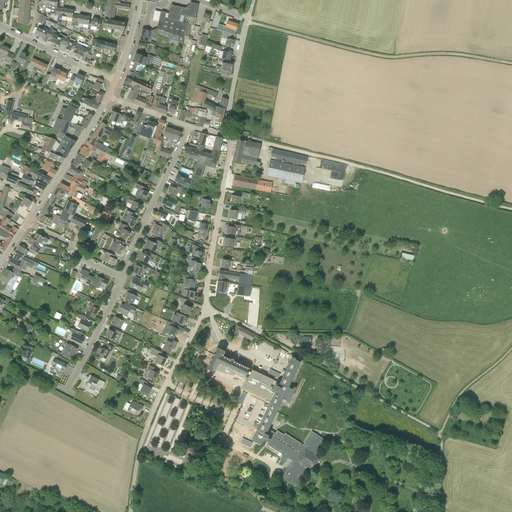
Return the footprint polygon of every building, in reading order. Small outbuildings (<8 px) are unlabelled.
[(0,0),(0,10),(2,10),(4,3),(7,4),(7,3),(9,3),(9,0),(0,0)] [(40,7),(46,8),(47,0),(38,0),(38,5),(40,6),(40,7)] [(107,0),(106,6),(116,8),(129,10),(130,5),(120,4),(120,2),(117,2),(117,0),(107,0)] [(29,10),(30,2),(20,1),(20,4),(21,4),(20,6),(20,8),(29,10)] [(188,9),(184,8),(175,41),(178,42),(182,44),(187,24),(194,26),(196,18),(195,18),(198,4),(190,3),(188,9)] [(169,39),(175,41),(184,8),(171,5),(167,18),(165,18),(166,12),(161,11),(157,29),(150,31),(153,33),(154,34),(157,35),(168,39),(169,39)] [(116,8),(106,6),(105,17),(114,18),(116,8)] [(29,17),(29,10),(20,8),(19,11),(20,11),(19,16),(29,17)] [(66,21),(68,9),(63,8),(63,9),(57,8),(56,15),(55,16),(58,16),(58,18),(62,19),(62,17),(67,18),(66,21)] [(76,15),(73,15),(74,10),(68,9),(66,21),(72,22),(75,22),(76,15)] [(204,13),(202,22),(201,25),(200,29),(203,30),(205,23),(208,24),(210,15),(204,13)] [(82,27),(83,27),(84,16),(79,15),(79,16),(76,15),(75,22),(74,26),(78,27),(79,24),(83,24),(82,27)] [(29,17),(19,16),(18,18),(19,18),(18,23),(28,24),(29,17)] [(91,27),(92,27),(92,21),(89,20),(90,17),(84,16),(83,27),(88,28),(91,28),(91,27)] [(92,21),(92,27),(97,27),(96,29),(99,30),(101,22),(98,22),(98,19),(93,18),(92,21)] [(103,28),(124,32),(125,23),(104,20),(103,28)] [(222,31),(228,33),(235,34),(238,25),(231,22),(229,28),(224,26),(223,29),(219,28),(218,30),(222,31)] [(40,37),(44,27),(42,26),(41,27),(40,28),(38,27),(35,34),(40,37)] [(46,36),(49,38),(52,31),(49,30),(44,27),(40,37),(45,39),(46,36)] [(142,29),(141,36),(149,37),(152,38),(153,38),(154,34),(153,33),(150,31),(142,29)] [(53,30),(52,31),(49,38),(51,39),(50,42),(55,44),(59,36),(56,35),(57,33),(56,32),(53,30)] [(233,48),(236,34),(235,34),(228,33),(227,36),(230,37),(229,39),(226,39),(225,46),(233,48)] [(205,46),(208,36),(201,34),(199,45),(205,46)] [(55,44),(60,46),(61,44),(64,45),(67,39),(64,37),(65,37),(63,36),(62,36),(61,38),(59,36),(55,44)] [(120,46),(124,37),(122,37),(120,36),(116,45),(119,46),(120,46)] [(67,39),(64,45),(67,46),(65,49),(71,51),(72,49),(75,42),(74,44),(69,41),(70,40),(67,39)] [(103,42),(97,40),(92,39),(91,45),(98,47),(97,49),(100,50),(101,48),(102,48),(103,42)] [(73,52),(78,55),(82,47),(77,45),(78,44),(75,42),(72,49),(74,50),(73,52)] [(102,48),(108,50),(114,52),(116,45),(110,44),(103,42),(102,48)] [(10,49),(3,46),(0,52),(0,58),(10,64),(14,55),(8,53),(10,49)] [(82,46),(82,47),(78,55),(83,57),(84,55),(87,56),(90,50),(87,48),(82,46)] [(220,51),(219,58),(222,59),(230,61),(232,53),(223,52),(220,51)] [(13,62),(9,70),(13,71),(15,66),(22,69),(24,65),(28,57),(21,54),(16,64),(13,62)] [(146,58),(136,54),(133,61),(148,67),(150,62),(160,66),(162,60),(147,54),(146,58)] [(222,59),(219,58),(218,62),(222,63),(221,67),(216,66),(215,69),(231,72),(233,65),(229,64),(230,61),(222,59)] [(36,70),(37,71),(40,62),(32,59),(30,64),(29,65),(33,67),(32,70),(33,70),(31,75),(34,76),(36,70)] [(48,66),(40,62),(37,71),(41,73),(41,74),(43,75),(45,71),(48,66)] [(165,73),(166,69),(162,67),(160,71),(155,89),(154,89),(152,96),(150,95),(150,97),(148,97),(146,100),(147,100),(147,101),(142,99),(140,105),(151,110),(152,110),(155,98),(157,90),(159,91),(165,73)] [(215,69),(209,67),(208,71),(218,73),(221,73),(221,75),(230,77),(231,72),(215,69)] [(50,77),(57,80),(61,71),(60,71),(59,69),(58,70),(53,68),(50,75),(47,74),(42,85),(45,86),(48,79),(49,79),(50,77)] [(67,74),(61,71),(57,80),(53,90),(59,92),(59,91),(56,89),(60,80),(64,82),(66,77),(67,74)] [(128,78),(126,78),(122,88),(128,91),(130,85),(130,84),(133,78),(135,74),(130,72),(128,76),(128,78)] [(221,97),(220,102),(218,107),(216,107),(216,106),(205,101),(207,95),(208,95),(216,98),(217,93),(210,90),(201,87),(204,79),(203,79),(205,74),(200,73),(195,89),(196,90),(192,101),(203,104),(203,106),(212,111),(216,113),(224,115),(226,104),(228,100),(221,97)] [(72,75),(68,85),(72,87),(74,83),(81,86),(85,77),(77,74),(76,77),(72,75)] [(99,92),(103,81),(103,80),(98,78),(96,82),(96,81),(94,85),(86,81),(84,85),(93,89),(99,92)] [(128,99),(140,105),(142,99),(137,97),(139,93),(138,93),(139,89),(150,93),(152,87),(133,78),(130,84),(130,85),(133,87),(132,90),(128,99)] [(104,94),(99,92),(93,89),(91,94),(96,97),(94,102),(86,98),(83,103),(97,109),(104,94)] [(161,97),(158,96),(159,91),(157,90),(155,98),(152,110),(156,111),(161,97)] [(168,112),(174,114),(177,107),(176,107),(178,102),(172,100),(173,98),(169,96),(167,104),(170,105),(168,112)] [(166,99),(161,97),(156,111),(157,111),(165,114),(167,107),(165,106),(166,103),(165,103),(166,99)] [(198,116),(200,117),(205,118),(206,113),(206,110),(199,109),(196,108),(195,109),(186,107),(188,102),(185,100),(181,110),(187,111),(198,114),(198,116)] [(10,117),(14,102),(7,101),(4,115),(10,117)] [(69,105),(62,119),(63,120),(64,119),(69,122),(73,124),(77,125),(79,126),(83,118),(78,116),(78,117),(73,115),(78,106),(71,102),(70,105),(69,105)] [(181,110),(178,120),(184,122),(185,116),(191,118),(192,114),(197,116),(198,116),(198,114),(187,111),(181,110)] [(110,120),(122,124),(123,120),(125,115),(120,113),(119,114),(116,113),(116,112),(114,111),(113,112),(110,120)] [(222,123),(224,115),(216,113),(212,111),(211,113),(213,114),(215,115),(215,117),(216,117),(215,121),(222,123)] [(12,112),(11,119),(18,120),(20,114),(12,112)] [(123,120),(122,124),(123,124),(122,125),(126,126),(128,122),(133,124),(132,124),(137,126),(141,114),(136,112),(134,120),(125,116),(126,115),(125,115),(123,120)] [(83,118),(79,126),(85,129),(86,129),(91,120),(84,116),(83,118)] [(70,123),(63,120),(63,121),(62,125),(60,128),(58,132),(65,134),(70,123)] [(162,139),(162,140),(163,136),(163,137),(160,136),(165,122),(160,120),(158,125),(157,125),(154,134),(152,140),(157,142),(156,143),(155,147),(158,148),(156,153),(157,153),(156,155),(158,156),(159,155),(162,148),(162,146),(160,146),(160,145),(162,139)] [(154,134),(157,125),(155,124),(149,121),(147,126),(143,124),(140,135),(152,139),(154,134)] [(103,153),(104,152),(106,147),(97,142),(102,134),(108,138),(111,133),(111,134),(112,133),(112,132),(113,130),(109,127),(102,122),(89,142),(102,150),(101,151),(103,153)] [(77,125),(73,124),(71,128),(75,131),(73,134),(79,138),(85,129),(79,126),(77,125)] [(169,138),(171,139),(174,130),(166,127),(163,136),(162,140),(168,141),(169,138)] [(174,130),(171,139),(172,139),(171,143),(176,144),(178,141),(181,132),(174,130)] [(197,150),(202,151),(205,141),(206,134),(201,133),(198,146),(198,147),(195,146),(189,144),(188,147),(197,150)] [(214,143),(211,151),(216,152),(216,151),(219,152),(222,138),(206,134),(205,141),(214,143)] [(52,148),(56,140),(43,135),(41,140),(43,141),(45,142),(44,144),(42,150),(45,151),(49,153),(50,153),(52,148)] [(62,140),(60,144),(60,145),(63,146),(70,151),(76,142),(70,139),(64,136),(62,140)] [(127,145),(131,147),(136,138),(132,136),(127,145)] [(232,161),(241,163),(259,167),(260,163),(257,162),(260,145),(237,140),(232,161)] [(88,141),(79,154),(87,159),(90,154),(89,154),(91,150),(95,152),(95,153),(99,155),(97,160),(102,163),(107,154),(104,152),(103,153),(101,151),(102,150),(89,142),(88,143),(88,142),(88,141)] [(57,150),(55,155),(65,159),(70,151),(63,146),(60,145),(57,150)] [(151,156),(155,149),(150,147),(150,148),(147,147),(145,151),(149,153),(148,155),(151,156)] [(183,156),(199,160),(201,152),(202,151),(197,150),(188,147),(185,147),(183,156)] [(167,150),(162,148),(159,155),(164,157),(167,150)] [(307,162),(308,155),(273,148),(272,156),(307,162)] [(167,150),(164,157),(166,157),(169,158),(172,151),(167,150)] [(201,152),(199,160),(197,164),(215,168),(219,152),(216,151),(216,152),(211,151),(211,154),(202,152),(202,151),(201,152)] [(54,154),(50,153),(48,158),(62,163),(65,159),(55,155),(54,154)] [(91,162),(90,162),(87,159),(79,154),(79,155),(84,158),(86,159),(83,164),(81,163),(82,161),(77,157),(72,165),(77,168),(80,164),(82,165),(80,168),(84,170),(85,168),(87,169),(91,162)] [(318,167),(326,169),(324,177),(344,181),(347,165),(319,159),(318,167)] [(267,176),(302,183),(305,167),(270,160),(267,176)] [(55,165),(51,163),(47,161),(43,168),(49,172),(48,175),(52,177),(53,178),(57,172),(53,169),(55,165)] [(0,170),(7,174),(10,168),(2,164),(0,168),(0,170)] [(71,166),(69,170),(75,174),(73,178),(66,175),(65,177),(85,187),(87,182),(83,180),(85,177),(83,176),(84,174),(84,173),(84,172),(81,170),(80,172),(71,166)] [(26,167),(22,173),(27,176),(30,169),(26,167)] [(30,174),(48,184),(51,180),(32,170),(30,174)] [(8,176),(7,176),(0,172),(0,177),(6,180),(6,181),(15,184),(17,180),(7,176),(8,176)] [(177,174),(175,178),(175,179),(174,181),(177,182),(176,184),(184,188),(184,189),(187,190),(190,184),(186,183),(188,179),(177,174)] [(31,178),(23,175),(21,181),(28,184),(31,178)] [(234,176),(233,185),(255,189),(255,190),(271,193),(272,183),(257,179),(257,180),(234,176)] [(84,192),(85,190),(86,188),(85,187),(65,177),(64,177),(72,181),(69,187),(61,183),(58,188),(74,196),(76,198),(79,193),(76,192),(78,189),(84,192)] [(35,185),(44,190),(47,186),(37,181),(35,185)] [(18,182),(16,187),(32,194),(34,190),(27,187),(18,182)] [(145,200),(148,193),(145,191),(146,188),(137,184),(135,188),(138,190),(135,195),(145,200)] [(0,213),(5,216),(10,220),(14,215),(9,211),(3,208),(8,192),(9,188),(4,186),(0,199),(0,213)] [(183,189),(177,186),(175,188),(170,186),(169,189),(168,192),(176,196),(178,191),(181,193),(183,189)] [(48,203),(54,206),(58,200),(60,202),(62,197),(63,198),(66,194),(57,189),(48,203)] [(210,197),(201,195),(200,201),(202,201),(201,207),(199,207),(198,211),(205,212),(205,208),(210,209),(211,204),(209,204),(210,197)] [(139,213),(142,205),(136,203),(137,200),(130,196),(127,202),(132,205),(130,208),(139,213)] [(175,206),(178,201),(170,196),(168,199),(164,197),(161,203),(171,208),(173,205),(175,206)] [(22,208),(24,205),(28,208),(32,202),(25,197),(22,202),(17,199),(12,207),(17,210),(16,212),(21,215),(15,224),(20,227),(29,212),(22,208)] [(63,211),(69,214),(73,216),(73,215),(74,216),(78,206),(68,201),(63,211)] [(40,214),(43,216),(53,220),(58,222),(60,218),(60,217),(56,215),(50,213),(54,206),(48,203),(40,214)] [(230,210),(229,218),(237,220),(238,213),(245,214),(246,209),(237,207),(237,211),(234,210),(234,211),(230,210)] [(171,215),(173,212),(166,209),(165,212),(159,209),(156,215),(165,220),(168,214),(171,215)] [(133,226),(137,219),(132,216),(133,213),(126,210),(122,220),(133,226)] [(66,221),(69,214),(63,211),(60,217),(60,218),(66,221)] [(111,215),(106,213),(102,211),(100,216),(103,218),(109,220),(111,215)] [(195,223),(199,212),(189,211),(186,220),(195,223)] [(87,222),(74,216),(73,215),(73,216),(71,222),(84,228),(87,222)] [(0,227),(8,234),(13,237),(18,230),(13,227),(11,229),(7,226),(10,220),(5,216),(0,222),(0,221),(0,227)] [(58,222),(53,220),(43,216),(40,222),(51,227),(52,223),(57,225),(57,224),(58,222)] [(201,223),(200,230),(208,231),(209,225),(210,218),(205,217),(204,223),(201,223)] [(58,222),(57,224),(67,229),(70,223),(66,221),(60,218),(58,222)] [(163,238),(168,226),(160,222),(158,226),(155,224),(151,233),(163,238)] [(129,237),(131,232),(126,230),(127,226),(121,223),(115,235),(126,240),(127,236),(129,237)] [(227,226),(227,227),(226,233),(235,235),(236,228),(240,229),(241,226),(232,224),(231,227),(227,226)] [(4,241),(9,244),(13,237),(8,234),(0,227),(0,235),(2,236),(2,235),(6,237),(4,241)] [(198,236),(199,236),(198,238),(206,239),(206,237),(207,237),(208,231),(200,230),(198,236)] [(37,233),(33,239),(39,243),(40,244),(43,241),(46,243),(49,240),(42,235),(42,236),(37,233)] [(37,246),(39,243),(33,239),(31,237),(27,243),(33,247),(31,249),(38,253),(41,249),(37,246)] [(233,239),(226,238),(225,245),(236,246),(237,241),(241,242),(241,238),(236,237),(235,240),(233,239)] [(123,246),(124,243),(116,239),(113,247),(111,246),(109,249),(120,254),(124,246),(123,246)] [(157,253),(162,242),(156,239),(154,243),(148,240),(144,247),(157,253)] [(0,249),(4,251),(4,252),(9,244),(4,241),(2,244),(0,242),(0,249)] [(198,256),(198,257),(202,258),(203,252),(199,251),(199,248),(190,243),(188,252),(192,253),(192,255),(198,256)] [(19,246),(16,252),(23,255),(24,255),(26,256),(29,251),(26,250),(27,249),(19,246)] [(23,255),(16,252),(12,258),(19,262),(23,256),(23,255)] [(113,266),(116,260),(113,258),(114,256),(106,252),(102,261),(113,266)] [(152,262),(156,256),(149,253),(148,255),(142,253),(138,259),(147,264),(149,261),(152,262)] [(201,264),(202,262),(188,256),(187,259),(191,261),(189,267),(190,268),(189,273),(198,275),(198,270),(200,270),(201,264)] [(38,266),(38,264),(35,262),(24,257),(22,261),(21,261),(19,264),(20,264),(11,259),(8,263),(15,267),(12,272),(17,275),(18,272),(20,273),(22,269),(25,271),(26,268),(27,268),(23,266),(24,265),(27,266),(32,268),(34,264),(38,266)] [(221,267),(228,268),(229,265),(232,265),(233,261),(222,260),(221,267)] [(147,270),(148,267),(139,263),(138,266),(136,265),(134,268),(135,269),(133,272),(141,276),(144,269),(147,270)] [(229,268),(229,272),(240,274),(252,275),(253,271),(249,270),(249,267),(245,267),(245,271),(240,270),(241,266),(237,265),(236,269),(232,269),(229,268)] [(0,280),(7,285),(11,287),(12,284),(9,282),(10,280),(12,281),(15,274),(16,274),(16,275),(24,280),(26,275),(22,274),(20,273),(18,272),(17,275),(12,272),(6,269),(0,280)] [(89,285),(93,278),(88,275),(89,273),(81,269),(77,278),(80,279),(81,278),(86,280),(85,283),(89,285)] [(240,274),(229,272),(219,271),(218,277),(218,281),(223,282),(224,278),(239,280),(240,274)] [(252,275),(240,274),(239,280),(238,284),(251,286),(252,275)] [(108,282),(97,276),(92,285),(99,288),(99,287),(102,288),(103,288),(105,289),(108,282)] [(147,290),(150,284),(135,277),(134,279),(133,279),(130,286),(140,291),(142,288),(147,290)] [(185,278),(183,284),(194,286),(195,280),(185,278)] [(227,282),(223,282),(218,281),(216,292),(226,293),(227,282)] [(193,291),(194,286),(183,284),(182,292),(184,292),(183,296),(194,299),(195,292),(193,291)] [(233,294),(249,297),(251,286),(238,284),(237,291),(234,290),(233,294)] [(136,300),(139,294),(128,289),(126,293),(127,294),(125,299),(133,303),(135,299),(136,300)] [(145,311),(149,313),(151,308),(148,307),(154,296),(152,295),(150,300),(148,303),(147,307),(145,311)] [(217,306),(221,309),(226,303),(222,300),(217,306)] [(94,318),(98,309),(95,308),(96,305),(90,302),(89,305),(90,306),(86,314),(94,318)] [(133,314),(136,308),(125,303),(124,306),(121,304),(117,311),(127,316),(129,312),(133,314)] [(189,315),(192,308),(183,305),(182,308),(181,307),(180,311),(189,315)] [(57,311),(54,317),(60,320),(63,314),(57,311)] [(186,323),(188,317),(177,313),(176,314),(174,313),(171,321),(183,325),(184,322),(186,323)] [(88,332),(91,324),(85,321),(87,318),(80,314),(78,318),(81,320),(78,327),(88,332)] [(127,325),(129,320),(122,317),(121,320),(115,317),(111,324),(120,328),(123,323),(127,325)] [(164,336),(171,339),(174,340),(178,332),(181,334),(184,329),(176,325),(174,327),(171,325),(170,323),(164,325),(165,330),(167,329),(164,336)] [(236,340),(237,340),(238,338),(237,337),(239,334),(252,341),(254,337),(257,339),(258,337),(242,328),(239,326),(236,325),(231,337),(236,340)] [(81,345),(84,339),(77,335),(79,332),(71,328),(70,332),(73,333),(70,340),(81,345)] [(117,342),(122,332),(114,329),(113,332),(109,329),(105,337),(117,342)] [(164,345),(162,349),(169,353),(172,348),(174,349),(177,342),(173,340),(174,340),(171,339),(169,341),(167,340),(164,345)] [(327,356),(327,341),(317,341),(317,356),(327,356)] [(78,348),(72,345),(67,343),(62,353),(71,358),(73,355),(74,355),(78,348)] [(109,355),(113,347),(107,344),(104,349),(102,348),(101,350),(99,349),(96,357),(101,359),(102,358),(106,359),(108,354),(109,355)] [(26,362),(33,348),(27,346),(21,360),(26,362)] [(154,362),(163,366),(166,359),(161,356),(162,353),(153,348),(150,354),(157,357),(154,362)] [(287,402),(289,402),(295,388),(295,387),(292,388),(293,389),(292,389),(289,387),(300,362),(295,360),(296,359),(292,357),(279,383),(267,377),(261,374),(251,370),(249,375),(247,374),(249,369),(236,363),(233,361),(234,360),(231,359),(230,360),(222,356),(225,352),(223,351),(217,348),(214,355),(207,369),(215,372),(216,370),(233,376),(234,374),(247,380),(243,388),(271,401),(252,441),(261,445),(264,439),(268,443),(267,445),(282,454),(281,459),(285,461),(288,458),(293,461),(282,478),(296,487),(308,467),(312,470),(320,459),(315,456),(326,440),(312,431),(303,445),(302,444),(302,443),(285,433),(284,434),(277,430),(276,433),(269,429),(284,397),(288,399),(287,400),(287,402)] [(64,371),(67,365),(54,359),(51,364),(53,365),(51,369),(50,369),(48,373),(52,375),(52,374),(60,378),(63,370),(64,371)] [(158,374),(155,372),(157,369),(149,365),(146,372),(144,372),(143,375),(138,373),(137,375),(147,380),(148,378),(155,381),(157,377),(157,376),(158,374)] [(278,379),(280,374),(269,369),(267,374),(278,379)] [(187,385),(190,380),(179,374),(176,379),(187,385)] [(85,390),(93,394),(97,385),(103,388),(105,383),(91,376),(87,383),(88,383),(85,390)] [(148,395),(151,389),(147,387),(149,384),(141,380),(139,384),(143,385),(140,391),(148,395)] [(247,394),(242,392),(237,403),(242,405),(247,394)] [(144,407),(132,401),(127,410),(135,414),(136,413),(137,414),(140,409),(142,410),(144,407)] [(180,469),(184,460),(171,454),(167,463),(180,469)] [(265,503),(262,507),(261,510),(264,511),(278,511),(279,509),(265,503)]
